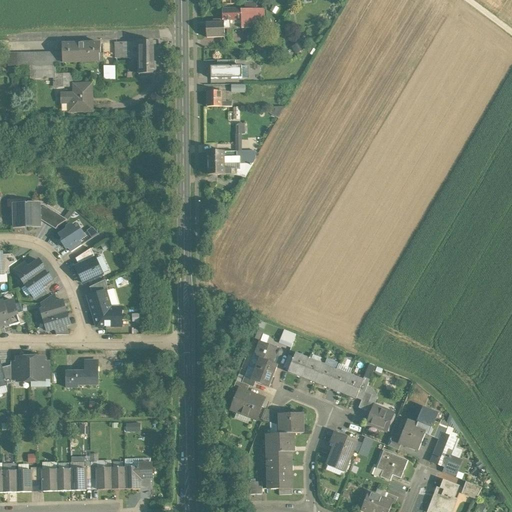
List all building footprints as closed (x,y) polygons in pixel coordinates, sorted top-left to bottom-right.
[(255,9),(240,10),(241,19),(241,29),(256,29),(255,9)] [(240,10),(223,11),(223,20),(241,19),(240,10)] [(223,23),(206,24),(207,38),(224,37),(223,23)] [(155,42),(123,43),(123,54),(123,59),(135,59),(155,59),(155,42)] [(292,47),(295,55),(307,50),(303,42),(292,47)] [(100,44),(62,45),(63,53),(63,63),(99,62),(99,54),(100,54),(100,44)] [(55,53),(16,54),(17,67),(29,66),(55,66),(55,53)] [(16,54),(8,55),(8,66),(17,67),(16,54)] [(155,59),(135,59),(135,62),(138,62),(138,74),(156,74),(155,59)] [(55,66),(29,66),(30,79),(53,78),(56,78),(56,75),(55,66)] [(210,67),(211,79),(247,79),(247,66),(235,67),(217,67),(210,67)] [(53,78),(53,88),(73,87),(73,85),(73,74),(56,75),(56,78),(53,78)] [(92,85),(73,85),(73,87),(73,94),(64,94),(64,104),(68,104),(69,113),(92,112),(92,85)] [(221,102),(221,92),(207,92),(207,107),(221,107),(221,102)] [(271,114),(278,119),(286,107),(276,107),(271,114)] [(235,123),(236,152),(239,152),(242,152),(241,135),(246,135),(246,123),(235,123)] [(216,152),(216,150),(209,150),(209,153),(207,153),(207,164),(224,164),(224,158),(224,152),(216,152)] [(236,158),(224,158),(224,164),(239,164),(240,164),(239,152),(236,152),(236,158)] [(255,160),(255,152),(245,152),(245,164),(253,164),(255,160)] [(224,168),(224,164),(207,164),(208,176),(209,176),(209,178),(213,178),(217,177),(217,176),(224,175),(224,170),(224,168)] [(239,175),(239,164),(224,164),(224,168),(224,170),(236,169),(236,175),(239,175)] [(240,164),(239,164),(239,175),(245,178),(253,164),(245,164),(240,164)] [(39,204),(26,205),(26,206),(13,206),(13,220),(12,220),(12,228),(29,227),(39,227),(40,227),(40,206),(39,204)] [(67,221),(43,206),(40,206),(40,221),(41,221),(55,230),(58,227),(67,221)] [(73,227),(69,226),(67,228),(66,231),(59,235),(64,242),(62,243),(66,249),(78,241),(84,237),(79,229),(76,231),(73,227)] [(78,241),(68,248),(71,253),(81,246),(78,241)] [(91,249),(76,259),(79,266),(95,259),(91,249)] [(12,255),(2,255),(3,275),(9,275),(8,267),(17,262),(12,255)] [(79,266),(75,268),(83,284),(102,275),(95,259),(79,266)] [(28,268),(27,269),(28,269),(18,275),(25,285),(44,272),(41,268),(43,267),(39,261),(28,268)] [(25,264),(15,270),(18,275),(28,269),(27,269),(28,268),(25,264)] [(44,272),(25,285),(32,295),(41,288),(41,289),(42,288),(52,281),(49,275),(47,276),(44,272)] [(89,288),(92,296),(106,292),(108,291),(105,281),(89,288)] [(41,288),(32,295),(35,300),(45,293),(42,288),(41,289),(41,288)] [(92,296),(88,298),(97,327),(122,327),(122,310),(111,310),(106,292),(92,296)] [(54,294),(40,304),(42,310),(49,308),(48,306),(57,303),(54,294)] [(3,302),(0,303),(0,328),(9,325),(9,327),(20,324),(17,314),(13,301),(3,304),(3,302)] [(57,303),(48,306),(49,308),(42,310),(40,311),(43,320),(66,313),(63,301),(57,303)] [(23,313),(17,314),(20,324),(20,325),(26,324),(23,313)] [(66,313),(43,320),(47,332),(54,330),(66,326),(70,325),(66,313)] [(66,326),(54,330),(56,336),(69,336),(69,335),(66,326)] [(296,335),(284,331),(279,343),(291,348),(296,335)] [(271,346),(267,345),(266,345),(259,343),(255,353),(257,358),(259,359),(273,364),(275,357),(278,358),(281,356),(282,354),(281,351),(271,348),(271,346)] [(309,359),(295,354),(293,358),(288,370),(288,372),(301,378),(309,359)] [(293,358),(288,356),(283,368),(288,370),(293,358)] [(30,358),(17,358),(17,363),(17,380),(17,382),(31,382),(30,358)] [(44,363),(44,358),(30,358),(31,382),(44,382),(44,380),(44,363)] [(273,364),(259,359),(250,380),(250,381),(255,383),(268,388),(277,366),(273,364)] [(322,365),(309,359),(301,378),(315,383),(322,365)] [(97,361),(85,361),(85,373),(66,373),(66,388),(77,388),(77,383),(88,382),(88,385),(98,385),(97,361)] [(336,370),(322,365),(315,383),(328,389),(336,370)] [(11,367),(1,369),(5,385),(12,384),(11,380),(11,367)] [(349,375),(336,370),(328,389),(342,394),(349,375)] [(357,379),(349,375),(342,394),(356,400),(356,399),(363,381),(357,379)] [(250,380),(244,378),(241,384),(249,387),(253,388),(255,383),(250,381),(250,380)] [(369,380),(364,378),(363,381),(356,399),(361,401),(365,393),(369,380)] [(241,384),(236,382),(233,388),(239,390),(246,393),(249,387),(241,384)] [(246,393),(239,390),(230,411),(255,421),(264,400),(246,393)] [(361,401),(359,408),(365,411),(368,403),(371,395),(365,393),(361,401)] [(374,405),(368,403),(365,411),(371,413),(374,405)] [(394,413),(374,405),(371,413),(366,424),(387,432),(394,413)] [(279,415),(266,410),(262,420),(275,425),(279,425),(279,415)] [(436,415),(423,410),(416,428),(426,432),(425,435),(428,436),(433,422),(436,415)] [(303,414),(279,415),(279,425),(279,435),(293,434),(303,434),(303,414)] [(449,424),(441,421),(439,424),(434,438),(439,440),(442,434),(445,435),(449,424)] [(439,424),(433,422),(428,436),(434,438),(439,424)] [(399,442),(398,444),(400,444),(418,451),(425,435),(426,432),(416,428),(406,424),(399,442)] [(279,435),(266,435),(268,490),(279,490),(291,490),(292,490),(291,453),(294,453),(293,434),(279,435)] [(356,442),(335,434),(331,444),(335,446),(327,466),(344,473),(356,442)] [(445,435),(442,434),(439,440),(431,462),(445,467),(457,472),(461,461),(458,460),(449,457),(453,447),(456,440),(445,435)] [(399,442),(391,439),(387,447),(398,451),(400,444),(398,444),(399,442)] [(462,451),(453,447),(449,457),(458,460),(462,451)] [(407,461),(384,452),(377,469),(381,471),(379,477),(392,482),(394,476),(400,478),(407,461)] [(138,460),(125,460),(125,468),(138,468),(138,465),(138,460)] [(457,472),(445,467),(443,473),(455,478),(457,472)] [(125,468),(111,469),(112,490),(126,490),(125,468)] [(125,468),(126,490),(140,490),(139,479),(139,468),(138,468),(125,468)] [(85,469),(70,470),(71,492),(85,491),(85,481),(85,469)] [(98,469),(97,469),(97,480),(97,491),(112,490),(111,469),(98,469)] [(57,470),(43,471),(43,482),(43,492),(57,492),(57,470)] [(70,470),(57,470),(57,492),(71,492),(70,470)] [(30,471),(16,472),(17,493),(31,493),(31,482),(30,471)] [(16,472),(2,472),(3,494),(17,493),(16,472)] [(459,486),(443,480),(440,488),(441,489),(438,496),(434,495),(429,508),(438,511),(449,511),(452,504),(455,505),(457,499),(455,498),(459,486)] [(466,482),(461,494),(475,500),(482,488),(466,482)] [(262,483),(249,483),(249,490),(249,495),(262,495),(262,483)] [(354,484),(345,493),(358,505),(364,498),(361,496),(363,493),(354,484)] [(385,499),(368,493),(361,510),(365,511),(388,511),(392,502),(385,499)] [(398,498),(387,494),(385,499),(392,502),(395,503),(398,498)]
